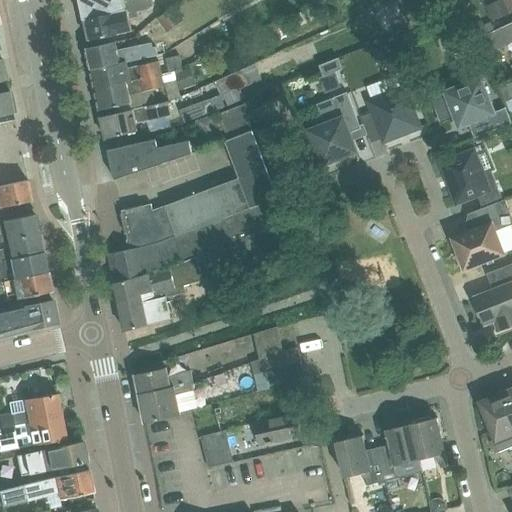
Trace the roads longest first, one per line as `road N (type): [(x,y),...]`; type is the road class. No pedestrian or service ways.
road 1 (primary): [(94,334),(26,0)]
road 2 (residential): [(329,318),(348,406),(456,379)]
road 3 (primary): [(127,511),(94,334)]
road 4 (residential): [(384,164),(308,191),(272,100)]
road 5 (residential): [(456,379),(445,320),(410,230)]
road 6 (residential): [(384,164),(413,152),(440,218),(410,230)]
road 7 (residential): [(481,511),(456,379)]
